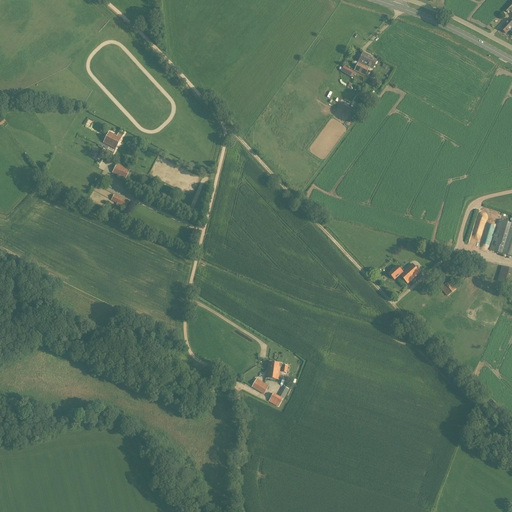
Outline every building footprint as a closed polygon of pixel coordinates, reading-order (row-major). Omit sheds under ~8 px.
[(507,22),(501,29),(506,34),(511,27),(511,18),(511,20),(510,19),(507,22)] [(371,57),(363,53),(358,63),(354,71),(365,76),(369,68),(366,66),(367,66),(373,69),(376,61),(370,58),(371,57)] [(343,66),(340,71),(352,77),(354,72),(343,66)] [(358,96),(368,102),(371,96),(361,91),(358,96)] [(109,132),(103,143),(115,149),(121,139),(109,132)] [(100,161),(102,157),(105,150),(100,147),(97,154),(98,154),(95,159),(100,161)] [(130,170),(117,164),(112,173),(125,180),(130,170)] [(115,202),(125,208),(128,202),(117,197),(115,202)] [(489,250),(511,256),(511,223),(499,220),(489,250)] [(442,267),(447,273),(451,269),(446,263),(442,267)] [(403,273),(400,275),(408,284),(421,273),(412,264),(403,272),(403,273)] [(394,280),(400,275),(403,273),(403,272),(397,266),(389,274),(394,280)] [(507,284),(509,290),(511,290),(511,286),(511,269),(502,266),(497,281),(507,284)] [(435,282),(447,296),(457,289),(450,281),(445,285),(440,278),(435,282)] [(269,363),(268,370),(268,371),(275,372),(275,373),(279,373),(280,368),(281,368),(281,364),(269,363)] [(268,370),(267,370),(266,378),(278,380),(279,373),(275,373),(275,372),(268,371),(268,370)] [(251,388),(264,395),(269,386),(256,379),(251,388)] [(273,394),(268,402),(278,407),(287,391),(283,389),(279,397),(273,394)]
